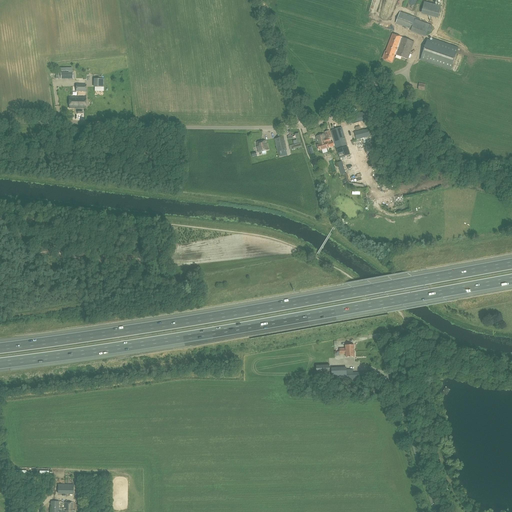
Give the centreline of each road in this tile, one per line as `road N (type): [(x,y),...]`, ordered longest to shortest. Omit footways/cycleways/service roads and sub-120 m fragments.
road 1 (motorway): [(511,263),(0,347)]
road 2 (motorway): [(0,363),(511,279)]
road 3 (unclassified): [(300,127),(0,123)]
road 4 (residential): [(435,511),(378,339)]
road 5 (track): [(300,127),(259,0)]
